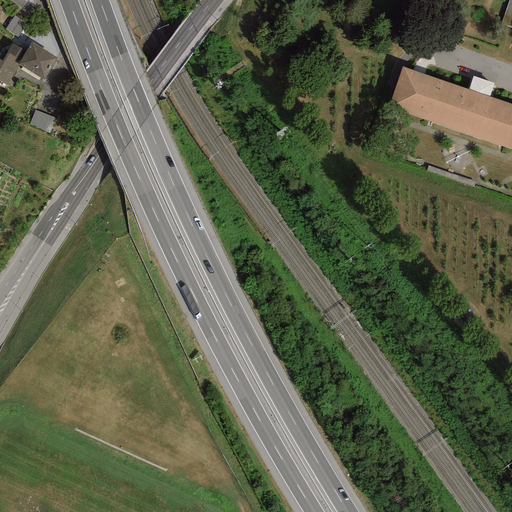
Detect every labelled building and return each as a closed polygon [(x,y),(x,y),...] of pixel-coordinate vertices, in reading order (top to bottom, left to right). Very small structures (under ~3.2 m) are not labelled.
[(511,0),(510,0),(499,33),(511,36),(511,0)] [(27,25),(14,16),(6,27),(19,36),(27,25)] [(43,83),(58,60),(32,44),(26,55),(12,46),(1,64),(0,63),(0,99),(19,68),(43,83)] [(511,107),(403,70),(389,110),(511,152),(511,107)] [(57,120),(36,112),(31,126),(51,134),(57,120)]
